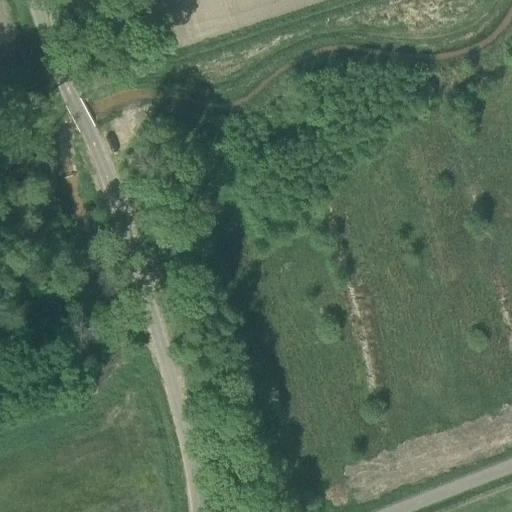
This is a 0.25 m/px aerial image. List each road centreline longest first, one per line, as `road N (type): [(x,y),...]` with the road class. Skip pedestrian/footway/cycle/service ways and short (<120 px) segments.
road 1 (unclassified): [(199,511),(183,422),(144,289),(95,143),(33,0)]
road 2 (unclassified): [(399,511),(511,469)]
